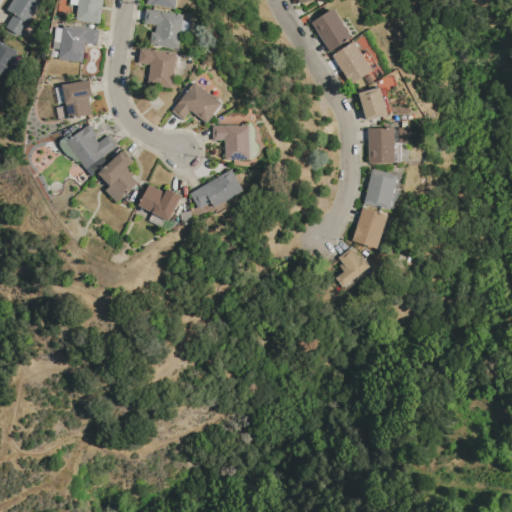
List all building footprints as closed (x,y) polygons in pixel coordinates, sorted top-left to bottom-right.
[(13,14),(6,10),(12,0),(41,0),(27,23),(13,14)] [(103,0),(100,25),(75,21),(77,5),(77,0),(103,0)] [(176,0),(175,10),(146,5),(146,0),(176,0)] [(146,9),(183,14),(182,20),(191,21),(189,35),(180,34),(178,49),(149,45),(151,32),(154,32),(155,25),(144,24),(146,9)] [(332,9),(351,37),(329,51),(311,23),(332,9)] [(27,23),(19,35),(6,27),(13,14),(27,23)] [(63,25),(100,30),(97,45),(85,43),(82,63),(58,59),(59,49),(62,29),(63,25)] [(62,29),(59,49),(52,48),(55,28),(62,29)] [(0,78),(0,41),(16,52),(0,78)] [(354,41),(362,54),(372,69),(373,70),(351,85),(332,56),(354,41)] [(140,50),(176,54),(172,87),(147,84),(149,65),(138,63),(140,50)] [(362,54),(368,50),(378,65),(372,69),(362,54)] [(62,85),(90,81),(92,95),(88,96),(92,115),(68,119),(62,85)] [(171,111),(194,81),(222,103),(206,123),(190,111),(183,120),(171,111)] [(359,93),(381,87),(381,88),(384,88),(391,114),(366,121),(359,93)] [(66,142),(73,137),(82,130),(81,129),(90,123),(97,134),(94,137),(98,143),(109,135),(117,146),(103,156),(107,161),(92,178),(80,161),(66,142)] [(212,126),(248,125),(249,160),(224,161),(224,141),(213,141),(212,126)] [(367,128),(394,127),(395,163),(368,163),(368,141),(360,142),(359,130),(367,130),(367,128)] [(73,137),(70,133),(62,139),(60,140),(59,141),(59,143),(59,145),(60,146),(61,149),(64,152),(67,155),(69,157),(72,159),(75,161),(76,162),(77,162),(78,162),(80,161),(66,142),(73,137)] [(98,173),(123,150),(134,162),(128,168),(134,174),(132,176),(138,183),(117,202),(105,190),(109,186),(98,173)] [(189,194),(231,169),(243,190),(215,207),(211,201),(198,209),(189,194)] [(372,169),(401,176),(399,186),(400,187),(397,200),(395,200),(394,207),(391,207),(390,210),(364,203),(372,169)] [(181,196),(169,221),(167,220),(163,229),(148,221),(152,212),(138,205),(149,185),(165,193),(167,189),(181,196)] [(363,207),(388,215),(377,249),(352,240),(363,207)] [(179,213),(190,211),(192,220),(181,222),(179,213)] [(372,266),(344,288),(336,278),(344,272),(339,265),(342,263),(338,258),(351,247),(360,259),(364,256),(372,266)]
